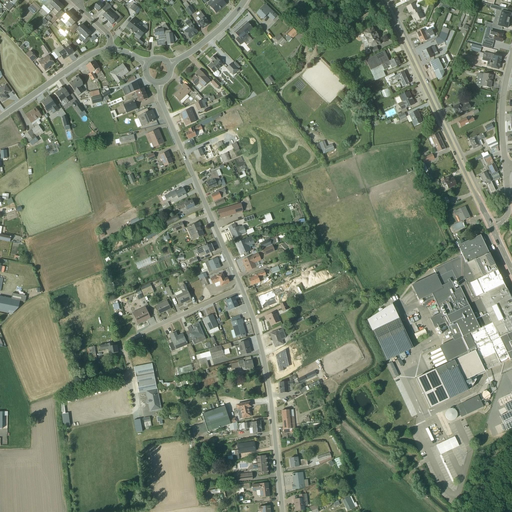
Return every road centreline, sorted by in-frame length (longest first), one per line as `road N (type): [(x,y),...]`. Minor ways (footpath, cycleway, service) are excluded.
road 1 (primary): [(490,226),(383,0)]
road 2 (residential): [(240,289),(268,387),(282,511)]
road 3 (residential): [(158,82),(240,289)]
road 4 (residential): [(130,374),(127,342),(240,289)]
road 5 (residential): [(111,49),(82,59),(0,118)]
